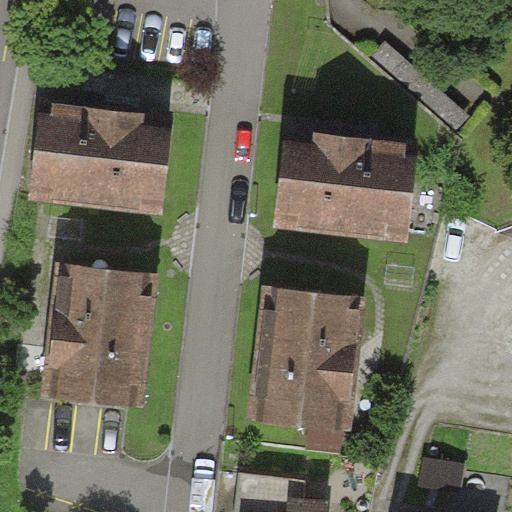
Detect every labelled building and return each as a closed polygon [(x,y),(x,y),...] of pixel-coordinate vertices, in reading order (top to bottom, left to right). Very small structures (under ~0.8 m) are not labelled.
[(162,211),(170,127),(29,113),(21,198),(162,211)] [(281,230),(407,243),(416,153),(347,146),(290,141),(281,230)] [(145,408),(157,278),(59,269),(47,399),(145,408)] [(346,431),(356,304),(259,296),(248,422),(346,431)] [(244,511),(330,511),(331,505),(245,501),(244,511)]
